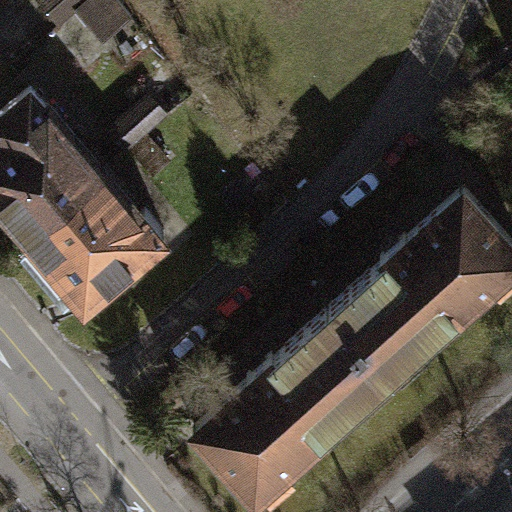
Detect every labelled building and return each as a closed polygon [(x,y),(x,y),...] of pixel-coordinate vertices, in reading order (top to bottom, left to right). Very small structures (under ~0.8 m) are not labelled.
[(44,0),(61,19),(78,4),(82,0),(44,0)] [(119,0),(82,0),(78,4),(105,35),(131,12),(119,0)] [(0,190),(30,226),(102,165),(32,83),(0,110),(0,128),(5,135),(0,139),(0,190)] [(151,91),(125,114),(141,132),(167,109),(151,91)] [(86,294),(166,226),(147,204),(141,210),(102,165),(30,226),(86,294)] [(331,302),(394,372),(511,267),(511,237),(464,184),(331,302)] [(195,424),(258,494),(394,372),(331,302),(195,424)]
